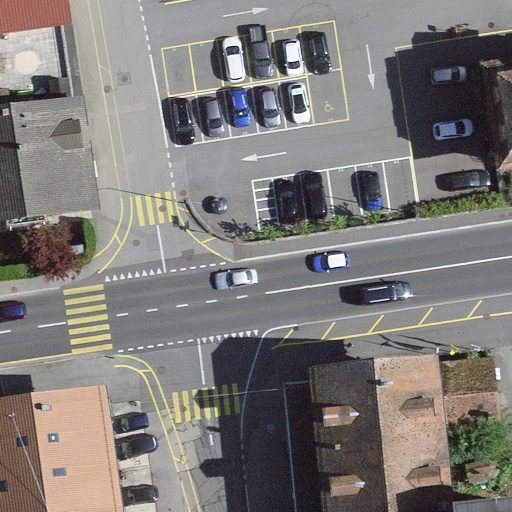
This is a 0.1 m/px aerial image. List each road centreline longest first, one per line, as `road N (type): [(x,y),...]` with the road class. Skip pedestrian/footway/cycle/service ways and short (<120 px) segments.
road 1 (secondary): [(179,309),(511,259)]
road 2 (unclassified): [(115,0),(155,227),(179,309)]
road 3 (residential): [(223,511),(179,309)]
road 4 (secondary): [(0,333),(179,309)]
